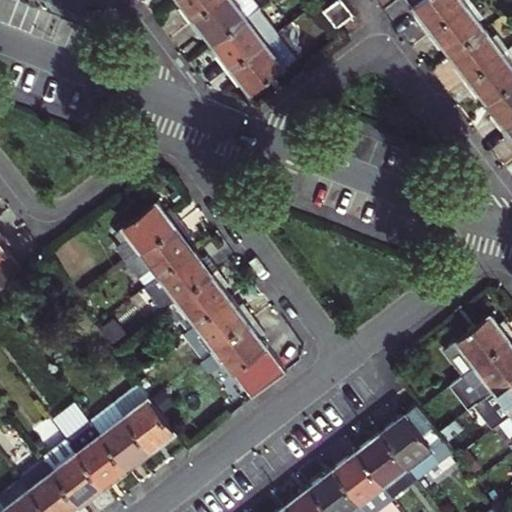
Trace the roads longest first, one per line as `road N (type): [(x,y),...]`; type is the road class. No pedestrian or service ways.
road 1 (residential): [(255,138),(366,57),(388,56),(493,202),(502,227)]
road 2 (residential): [(179,134),(344,359)]
road 3 (residential): [(255,138),(502,227)]
road 4 (residential): [(148,511),(344,359)]
road 5 (residential): [(0,163),(27,200),(57,208),(179,134)]
road 6 (residential): [(344,359),(501,244)]
road 7 (residential): [(0,40),(172,106)]
road 8 (residential): [(113,0),(153,54),(172,106)]
